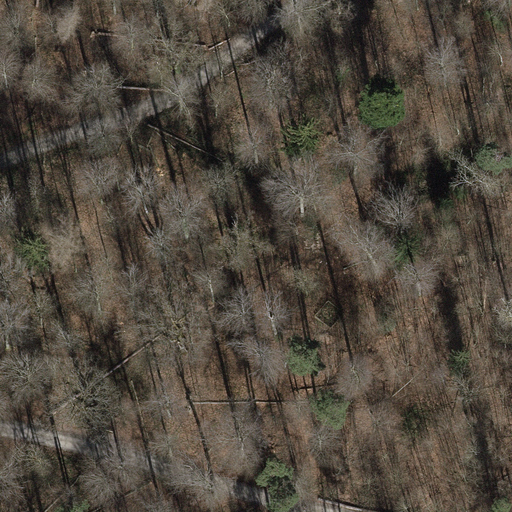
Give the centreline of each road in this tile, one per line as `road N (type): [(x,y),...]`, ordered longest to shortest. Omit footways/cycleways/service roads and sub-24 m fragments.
road 1 (track): [(308,0),(186,87),(0,159)]
road 2 (track): [(0,426),(332,511)]
